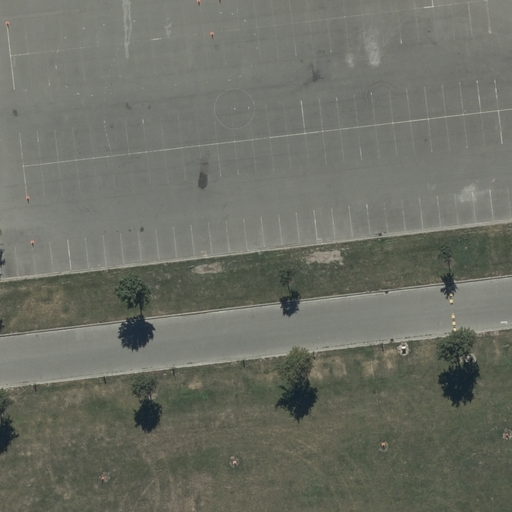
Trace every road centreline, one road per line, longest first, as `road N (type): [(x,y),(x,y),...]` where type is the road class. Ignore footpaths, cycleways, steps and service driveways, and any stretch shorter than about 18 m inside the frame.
road 1 (unknown): [(0,212),(15,224),(64,226),(511,161)]
road 2 (unknown): [(0,117),(511,49)]
